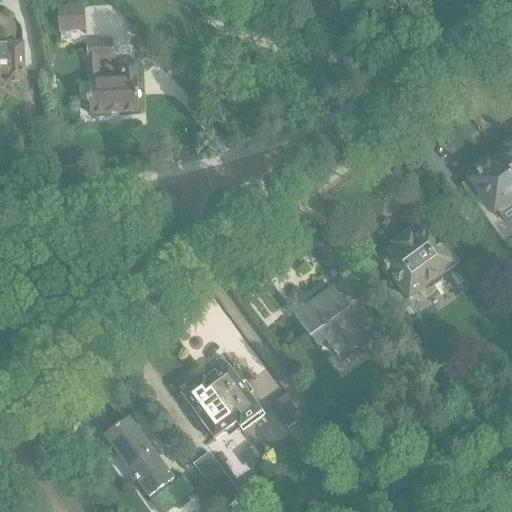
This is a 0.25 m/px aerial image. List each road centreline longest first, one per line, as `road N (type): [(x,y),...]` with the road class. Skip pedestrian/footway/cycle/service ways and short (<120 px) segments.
road 1 (residential): [(173,190),(318,145),(511,10)]
road 2 (residential): [(0,387),(165,262),(180,236),(173,190)]
road 3 (residential): [(173,190),(0,213)]
